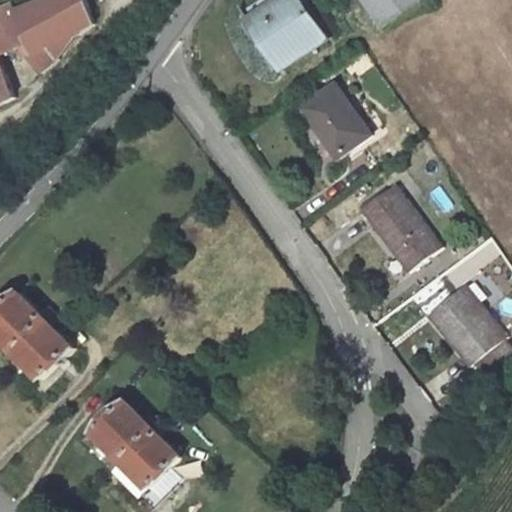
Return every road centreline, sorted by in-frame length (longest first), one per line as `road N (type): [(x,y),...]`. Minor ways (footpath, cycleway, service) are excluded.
road 1 (unclassified): [(152,59),(177,81),(310,264),(349,339),(360,381),(360,444),(339,511)]
road 2 (unclassified): [(152,59),(62,168),(0,225)]
